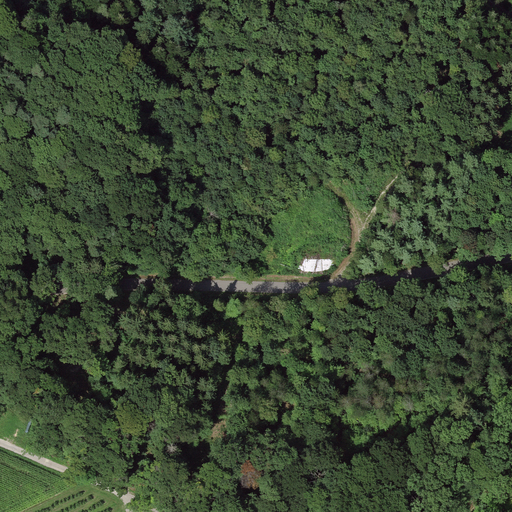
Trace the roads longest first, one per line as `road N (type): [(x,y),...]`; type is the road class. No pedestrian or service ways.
road 1 (unclassified): [(511,257),(371,285),(104,284),(0,293)]
road 2 (track): [(0,442),(157,511)]
